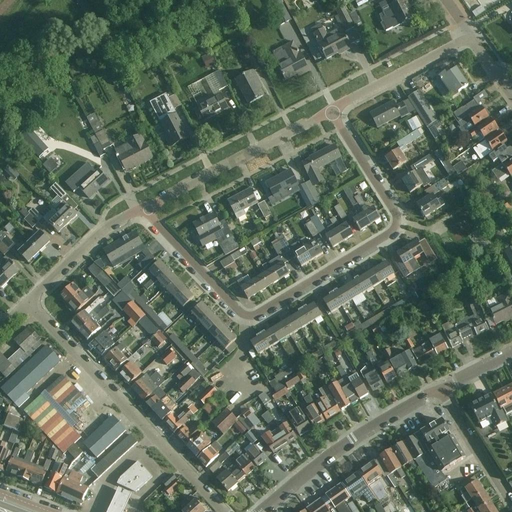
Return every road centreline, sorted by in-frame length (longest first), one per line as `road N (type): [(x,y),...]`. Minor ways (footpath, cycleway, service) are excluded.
road 1 (residential): [(142,212),(240,316),(254,317),(388,234),(396,220),(333,110)]
road 2 (residential): [(220,511),(26,302)]
road 3 (residential): [(142,212),(333,110)]
road 4 (residential): [(261,511),(351,438),(439,390)]
road 5 (residential): [(333,110),(470,34)]
road 6 (residential): [(26,302),(105,227),(142,212)]
road 7 (residential): [(511,509),(439,390)]
